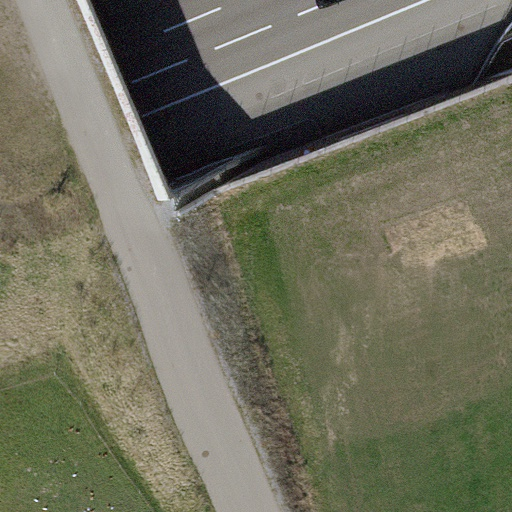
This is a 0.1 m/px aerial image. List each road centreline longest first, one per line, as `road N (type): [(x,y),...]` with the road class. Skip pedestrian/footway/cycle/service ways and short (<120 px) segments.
road 1 (unclassified): [(257,511),(51,0)]
road 2 (motorway): [(0,61),(149,0)]
